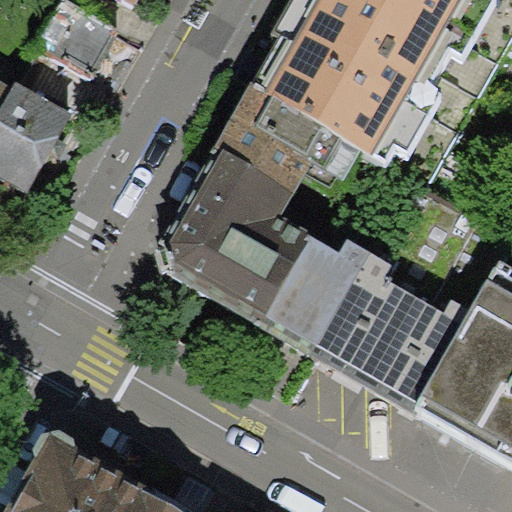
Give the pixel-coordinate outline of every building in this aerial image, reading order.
[(135,0),(100,0),(127,15),(135,0)] [(511,35),(511,3),(505,0),(309,0),(271,67),(251,103),(355,163),(407,192),(419,199),(511,35)] [(34,59),(85,88),(111,43),(59,14),(34,59)] [(41,165),(62,128),(60,126),(63,121),(40,108),(37,114),(11,99),(7,104),(0,117),(0,187),(21,200),(41,165)] [(251,103),(250,103),(229,140),(213,166),(282,205),(284,202),(285,203),(302,175),(337,194),(355,163),(251,103)] [(282,205),(213,166),(160,260),(167,283),(209,307),(257,334),(304,252),(269,232),(285,203),(284,202),(282,205)] [(364,268),(308,365),(328,376),(360,394),(408,311),(439,329),(447,315),(468,327),(496,278),(497,275),(501,277),(511,257),(511,252),(419,199),(407,192),(364,268)] [(304,252),(257,334),(268,341),(308,365),(364,268),(343,256),(335,270),(314,258),(322,244),(312,238),(304,252)] [(468,327),(413,424),(484,465),(511,480),(511,287),(496,278),(468,327)] [(408,311),(360,394),(369,399),(412,424),(413,424),(468,327),(447,315),(439,329),(408,311)] [(148,511),(87,477),(46,454),(13,511),(148,511)]
